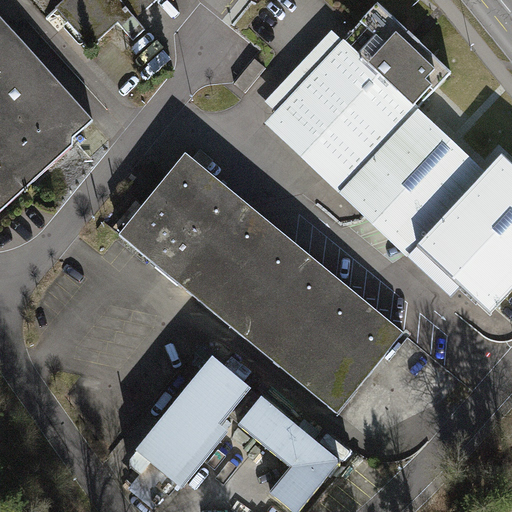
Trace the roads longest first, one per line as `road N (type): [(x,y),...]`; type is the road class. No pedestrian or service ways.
road 1 (unclassified): [(6,300),(202,58),(204,17),(216,0)]
road 2 (unclassified): [(128,511),(0,340)]
road 3 (unclassified): [(511,374),(383,511)]
